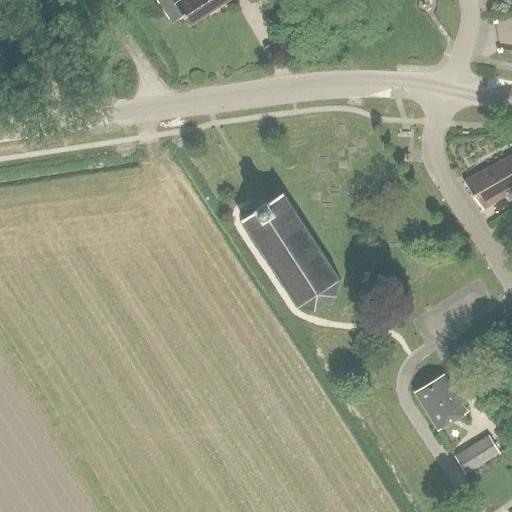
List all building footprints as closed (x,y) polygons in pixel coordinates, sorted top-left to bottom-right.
[(156,0),(172,24),(183,17),(189,26),(229,0),(156,0)] [(95,86),(106,85),(104,76),(94,78),(95,86)] [(484,211),(511,192),(511,156),(464,182),(484,211)] [(285,194),(262,209),(244,221),(300,306),(316,310),(338,296),(341,280),(285,194)] [(438,431),(468,413),(444,376),(416,393),(438,431)] [(466,476),(501,455),(489,437),(455,458),(466,476)]
